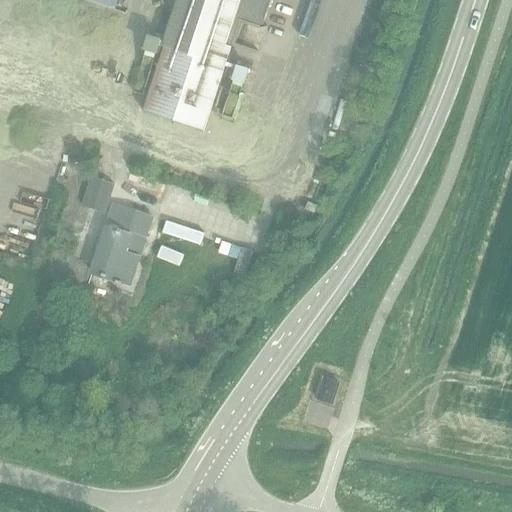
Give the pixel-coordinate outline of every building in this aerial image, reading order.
[(262,25),(270,0),(179,0),(143,111),(203,130),(239,17),(262,25)] [(165,42),(165,26),(152,26),(153,42),(165,42)] [(238,71),(251,75),(256,57),(243,53),(238,71)] [(316,122),(326,124),(332,92),(321,90),(316,122)] [(101,212),(111,183),(88,175),(79,204),(101,212)] [(317,206),(307,202),(304,210),(314,213),(317,206)] [(127,285),(149,217),(111,204),(89,272),(127,285)] [(7,235),(30,243),(40,213),(16,206),(7,235)] [(326,400),(333,378),(319,374),(312,396),(326,400)]
